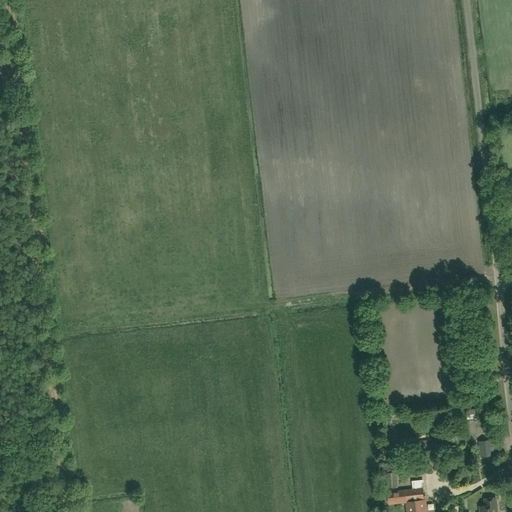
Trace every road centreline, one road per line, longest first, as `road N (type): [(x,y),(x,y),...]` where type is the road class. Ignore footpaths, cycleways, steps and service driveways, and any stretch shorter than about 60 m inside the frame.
road 1 (track): [(12,0),(62,459),(0,446)]
road 2 (residential): [(511,414),(466,0)]
